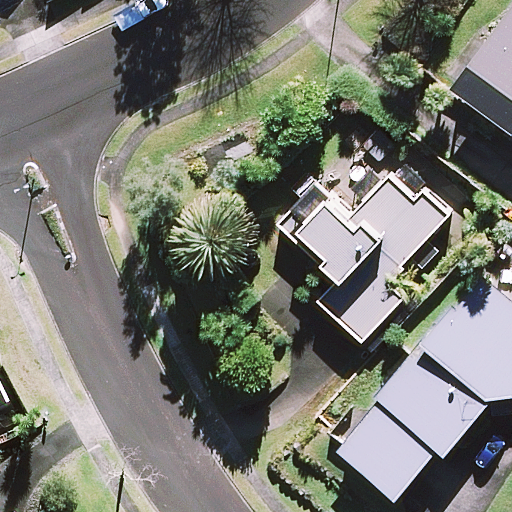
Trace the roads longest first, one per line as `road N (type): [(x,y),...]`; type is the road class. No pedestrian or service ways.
road 1 (residential): [(201,511),(146,434),(110,360),(8,114)]
road 2 (residential): [(8,114),(235,0)]
